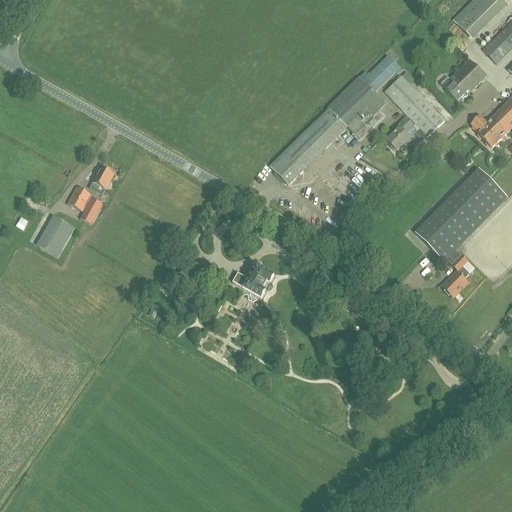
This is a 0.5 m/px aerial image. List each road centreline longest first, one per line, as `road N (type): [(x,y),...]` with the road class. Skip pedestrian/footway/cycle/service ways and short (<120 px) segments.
road 1 (tertiary): [(511,389),(308,236),(1,61)]
road 2 (track): [(375,511),(511,408)]
